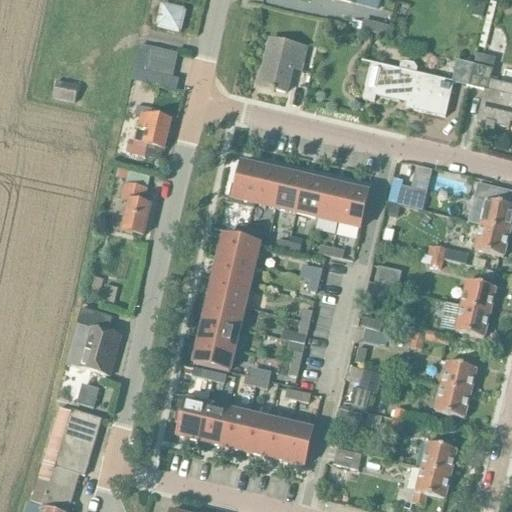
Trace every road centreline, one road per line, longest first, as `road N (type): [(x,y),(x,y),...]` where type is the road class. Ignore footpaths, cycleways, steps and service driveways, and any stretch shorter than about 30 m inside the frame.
road 1 (unclassified): [(118,474),(195,102)]
road 2 (residential): [(195,102),(511,178)]
road 3 (residential): [(118,474),(271,511)]
